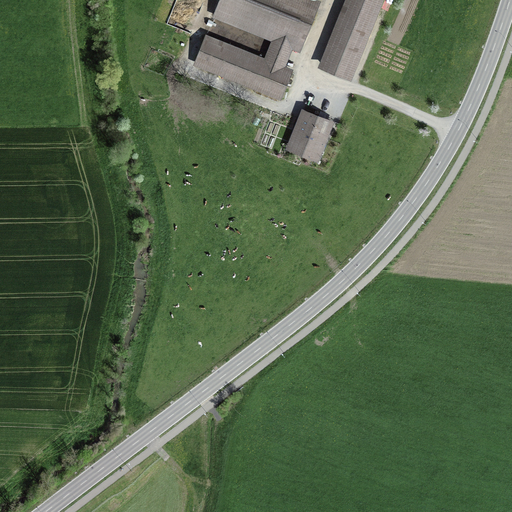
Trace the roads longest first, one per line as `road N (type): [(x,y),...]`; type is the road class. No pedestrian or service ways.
road 1 (secondary): [(508,0),(456,133),(358,266),(43,511)]
road 2 (track): [(456,133),(347,89),(318,86),(342,0)]
